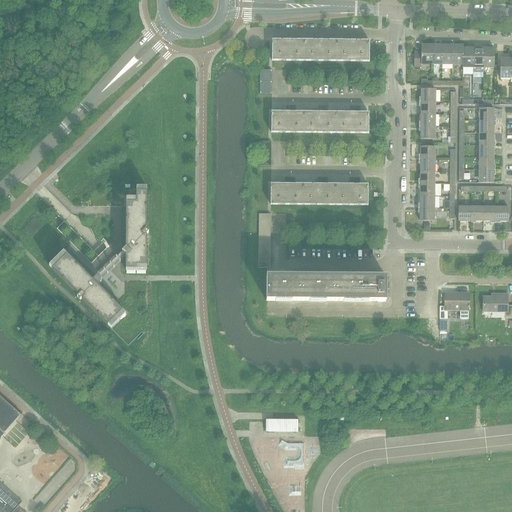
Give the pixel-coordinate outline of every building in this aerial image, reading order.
[(272,61),(288,61),(288,40),(272,40),(272,61)] [(288,61),(304,61),(304,40),(288,40),(288,61)] [(304,61),(320,61),(320,41),(304,40),(304,61)] [(320,61),(336,61),(336,41),(320,41),(320,61)] [(336,61),(352,62),(352,41),(336,41),(336,61)] [(369,41),(352,41),(352,62),(369,62),(369,41)] [(421,65),(431,65),(431,45),(421,45),(421,52),(414,52),(414,68),(421,68),(421,65)] [(431,65),(441,66),(442,45),(431,45),(431,65)] [(441,66),(451,66),(452,45),(442,45),(441,66)] [(451,66),(462,66),(462,45),(452,45),(451,66)] [(462,68),(472,68),(472,48),(463,48),(463,45),(462,45),(462,66),(462,68)] [(472,68),(482,69),(483,48),(472,48),(472,68)] [(493,69),(494,48),(483,48),(482,69),(493,69)] [(500,79),(510,79),(510,58),(500,58),(500,79)] [(419,98),(419,103),(435,103),(435,90),(421,90),(421,98),(419,98)] [(420,107),(420,115),(435,115),(435,103),(419,103),(419,107),(420,107)] [(479,109),(479,122),(495,122),(495,117),(494,117),(494,109),(479,109)] [(271,133),(288,133),(288,113),(271,112),(271,133)] [(288,133),(304,133),(304,113),(288,113),(288,133)] [(304,133),(320,134),(320,113),(304,113),(304,133)] [(320,134),(336,134),(336,113),(320,113),(320,134)] [(336,134),(352,134),(352,113),(336,113),(336,134)] [(368,113),(352,113),(352,134),(368,134),(368,113)] [(419,122),(419,127),(435,127),(435,115),(420,115),(420,122),(419,122)] [(479,122),(479,134),(493,134),(494,127),(495,127),(495,122),(479,122)] [(420,139),(435,140),(435,127),(419,127),(419,132),(420,132),(420,139)] [(479,134),(479,146),(493,146),(495,146),(495,142),(493,142),(493,134),(479,134)] [(479,146),(479,158),(493,158),(493,146),(479,146)] [(418,155),(418,160),(434,160),(435,148),(420,148),(420,155),(418,155)] [(479,158),(478,170),(495,170),(495,165),(493,165),(493,158),(479,158)] [(420,165),(420,172),(434,172),(434,160),(418,160),(418,165),(420,165)] [(478,183),(493,183),(493,175),(495,175),(495,170),(478,170),(478,183)] [(418,180),(418,184),(434,185),(434,172),(420,172),(420,180),(418,180)] [(270,205),(287,205),(287,185),(271,184),(270,205)] [(420,189),(419,196),(434,197),(434,185),(418,184),(418,189),(420,189)] [(287,205),(303,205),(303,185),(287,185),(287,205)] [(303,205),(319,205),(319,185),(303,185),(303,205)] [(319,205),(335,206),(335,185),(319,185),(319,205)] [(335,206),(351,206),(351,185),(335,185),(335,206)] [(368,185),(351,185),(351,206),(367,206),(368,185)] [(147,192),(147,187),(136,187),(136,192),(136,198),(126,198),(126,203),(125,203),(125,248),(122,251),(122,252),(125,255),(126,256),(125,256),(125,266),(125,271),(146,271),(146,266),(147,236),(147,234),(148,233),(147,231),(145,229),(147,227),(147,192)] [(418,204),(418,209),(434,209),(434,197),(419,196),(419,204),(418,204)] [(470,221),(471,221),(471,207),(458,207),(458,221),(470,221)] [(475,221),(483,221),(483,207),(471,207),(471,221),(470,221),(470,223),(475,223),(475,221)] [(490,223),(495,223),(495,207),(483,207),(483,221),(490,222),(490,223)] [(508,207),(495,207),(495,223),(500,223),(500,222),(508,222),(508,207)] [(434,221),(434,209),(418,209),(418,213),(419,213),(419,221),(434,221)] [(111,328),(125,314),(122,311),(97,285),(101,280),(100,279),(97,276),(92,280),(67,254),(66,255),(63,251),(49,266),(52,269),(78,296),(77,297),(80,300),(81,299),(107,325),(108,325),(111,328)] [(386,277),(266,276),(266,301),(385,302),(386,277)] [(468,294),(445,293),(444,307),(439,307),(439,319),(441,319),(447,319),(447,310),(458,311),(458,319),(468,319),(468,311),(468,294)] [(511,318),(511,305),(506,306),(506,294),(495,294),(495,297),(482,297),(482,312),(504,312),(504,319),(511,318)] [(0,511),(23,511),(18,507),(22,502),(21,502),(0,483),(0,439),(1,437),(4,434),(5,434),(4,433),(20,415),(21,416),(21,415),(0,396),(0,511)] [(265,420),(265,431),(298,431),(298,420),(265,420)] [(298,447),(298,439),(276,438),(275,445),(298,447)] [(282,464),(298,464),(298,456),(282,456),(282,464)]
